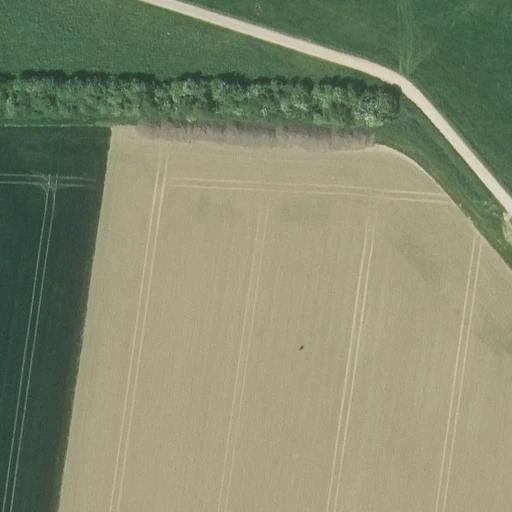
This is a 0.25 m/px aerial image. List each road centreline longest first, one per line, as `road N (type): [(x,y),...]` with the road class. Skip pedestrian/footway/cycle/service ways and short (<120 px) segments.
road 1 (track): [(0,141),(389,151),(422,163),(511,258)]
road 2 (track): [(174,0),(401,72),(511,202)]
